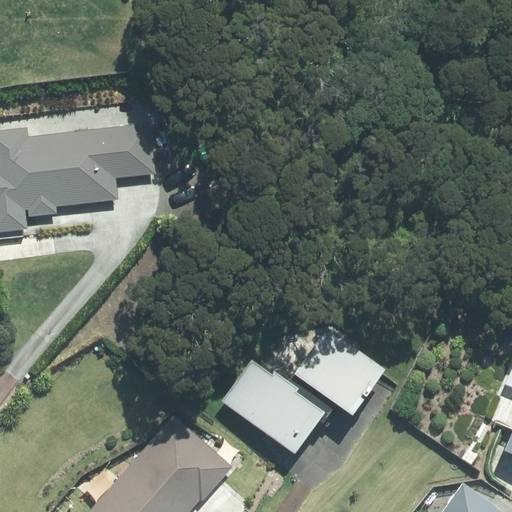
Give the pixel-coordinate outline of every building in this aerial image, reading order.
[(0,235),(59,229),(56,205),(118,198),(116,180),(149,176),(144,127),(30,140),(28,128),(0,130),(0,235)] [(388,372),(328,334),(298,382),(358,420),(388,372)] [(331,414),(256,363),(227,404),(299,457),(331,414)] [(511,412),(503,430),(488,473),(511,497),(511,412)] [(94,511),(184,511),(198,496),(201,498),(226,470),(174,423),(140,461),(138,458),(119,479),(121,482),(94,511)] [(503,511),(462,485),(443,511),(503,511)]
